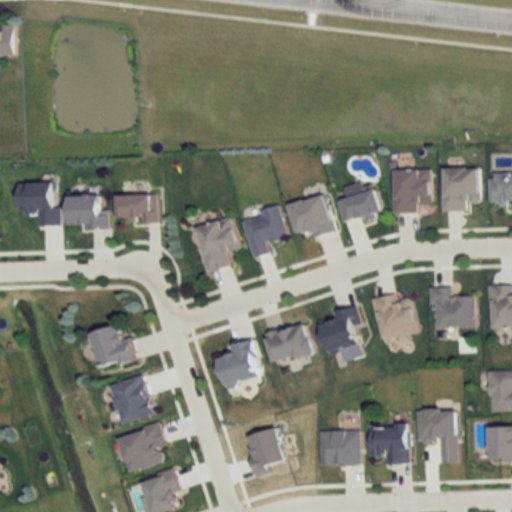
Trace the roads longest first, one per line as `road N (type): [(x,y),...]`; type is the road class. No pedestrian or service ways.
road 1 (residential): [(167,325),(392,254),(511,245)]
road 2 (residential): [(229,511),(151,274)]
road 3 (residential): [(511,498),(266,511)]
road 4 (residential): [(511,20),(325,0)]
road 5 (residential): [(0,273),(138,266),(151,274)]
